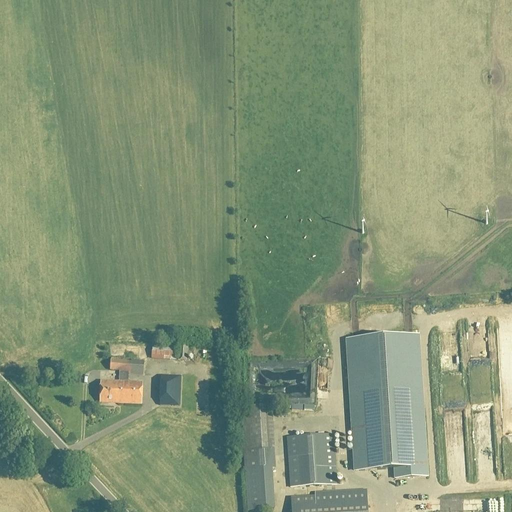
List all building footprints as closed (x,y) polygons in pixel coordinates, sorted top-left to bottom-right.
[(396,479),(426,477),(418,336),(347,340),(356,471),(395,469),(396,479)] [(178,344),(153,342),(152,359),(176,360),(178,344)] [(188,361),(189,345),(179,345),(178,360),(188,361)] [(317,361),(319,374),(328,372),(326,359),(317,361)] [(143,374),(144,361),(111,360),(110,371),(120,371),(119,383),(101,382),(100,402),(142,404),(142,383),(128,383),(128,374),(143,374)] [(441,366),(440,373),(458,374),(459,367),(441,366)] [(261,372),(261,383),(284,381),(285,390),(303,388),(303,380),(294,381),(293,369),(286,369),(286,371),(261,372)] [(182,377),(160,377),(159,404),(181,405),(182,377)] [(325,399),(326,387),(317,387),(316,398),(325,399)] [(203,411),(206,399),(202,398),(201,403),(197,402),(195,410),(203,411)] [(447,406),(448,413),(458,411),(456,404),(447,406)] [(272,407),(242,408),(249,511),(275,510),(272,470),(276,470),(272,407)] [(476,432),(477,453),(489,452),(489,431),(476,432)] [(290,489),(338,485),(334,434),(287,437),(290,489)] [(367,511),(366,491),(316,494),(316,497),(291,499),(292,511),(367,511)]
